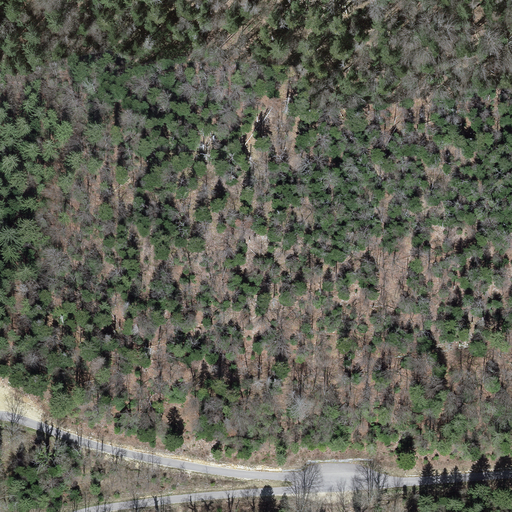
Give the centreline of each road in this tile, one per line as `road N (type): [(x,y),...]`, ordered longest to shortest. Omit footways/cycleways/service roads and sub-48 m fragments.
road 1 (unclassified): [(343,480),(192,468),(0,416)]
road 2 (unclassified): [(92,511),(343,480)]
road 3 (unclassified): [(511,474),(343,480)]
